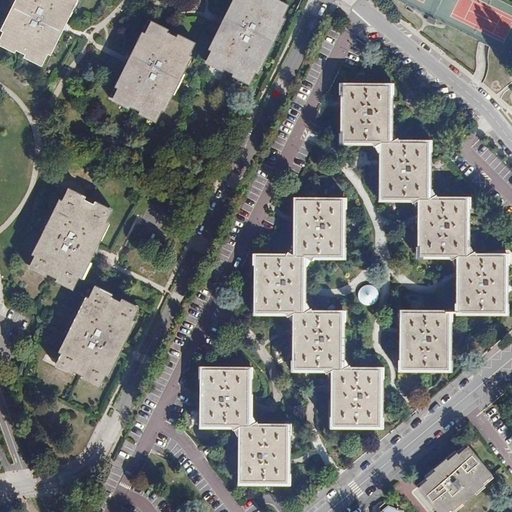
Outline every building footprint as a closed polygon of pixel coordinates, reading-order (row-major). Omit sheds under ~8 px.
[(0,37),(0,42),(43,63),(48,54),(47,53),(51,43),(53,44),(60,30),(58,29),(60,26),(62,22),(63,23),(70,9),(69,8),(72,0),(18,0),(20,1),(17,8),(15,7),(8,22),(10,23),(4,32),(3,31),(0,37)] [(283,17),(288,8),(271,0),(238,0),(235,6),(234,5),(226,19),(228,19),(224,27),(223,26),(216,41),(217,42),(212,51),(211,50),(206,60),(250,82),(255,73),(253,71),(259,62),(260,63),(268,48),(266,47),(270,40),(271,41),(278,27),(277,26),(282,17),(283,17)] [(189,55),(195,45),(150,23),(145,32),(147,34),(142,43),(140,43),(133,57),(134,58),(132,61),(131,65),(129,64),(122,78),(124,79),(118,89),(117,89),(112,97),(157,120),(162,111),(161,110),(165,100),(167,100),(174,86),(173,85),(177,79),(178,79),(185,65),(183,64),(188,55),(189,55)] [(461,312),(503,312),(503,305),(506,305),(506,266),(503,266),(503,256),(478,256),(475,251),(467,256),(464,256),(465,249),(467,248),(467,209),(464,209),(464,200),(440,200),(437,196),(436,196),(432,190),(429,190),(429,152),(426,152),(426,143),(400,143),(398,138),(391,143),(388,143),(388,134),(390,134),(390,95),(388,95),(387,86),(346,86),(345,96),(343,95),(343,133),(346,134),(346,142),(371,142),(379,152),(382,152),(382,164),(381,191),(384,191),(384,199),(409,200),(417,210),(420,210),(420,222),(420,248),(422,248),(423,257),(449,257),(451,260),(452,260),(456,266),(458,266),(458,274),(459,304),(461,304),(461,312)] [(112,212),(67,189),(63,199),(64,199),(59,210),(57,209),(50,223),(52,224),(48,231),(47,230),(40,244),(42,245),(36,255),(35,254),(30,264),(75,286),(80,277),(78,276),(83,266),(85,266),(92,251),(91,250),(94,244),(96,244),(102,231),(101,230),(106,220),(107,221),(112,212)] [(336,426),(378,426),(378,417),(381,417),(381,379),(378,379),(378,370),(353,369),(351,366),(349,366),(345,361),(342,361),(343,322),(340,321),(340,313),(315,313),(312,307),(303,312),(301,312),(301,304),(303,304),(303,289),(303,266),(307,266),(315,256),(340,256),(340,247),(343,247),(343,209),(340,209),(340,200),(298,200),(298,209),(295,209),(295,247),(292,247),(289,251),(288,250),(285,256),(258,256),(258,266),(256,266),(256,304),(258,304),(258,313),(285,313),(287,317),(289,317),(293,323),(295,323),(295,333),(295,361),(298,361),(298,369),(323,369),(331,380),(333,380),(333,390),(334,418),(336,418),(336,426)] [(57,362),(102,385),(107,375),(105,374),(110,363),(112,364),(119,350),(117,349),(119,346),(121,342),(123,343),(129,329),(128,328),(133,318),(134,319),(139,310),(95,287),(89,297),(91,298),(86,307),(85,306),(78,321),(79,321),(75,328),(74,328),(67,342),(68,342),(63,353),(62,352),(57,362)] [(447,323),(447,313),(405,312),(405,321),(403,322),(402,360),(404,361),(404,369),(447,370),(447,361),(449,361),(449,323),(447,323)] [(244,481),(286,481),(286,474),(288,474),(288,464),(289,435),(286,435),(285,425),(260,425),(257,421),(255,421),(252,416),(249,416),(249,378),(247,377),(247,369),(205,370),(205,379),(203,379),(203,417),(205,418),(205,425),(230,425),(233,431),(234,431),(238,436),(242,436),(241,473),(244,473),(244,481)] [(493,475),(469,447),(460,455),(458,453),(448,460),(447,459),(435,468),(436,470),(427,478),(429,480),(418,488),(437,511),(448,511),(452,509),(453,511),(463,503),(465,505),(477,495),(475,493),(485,485),(483,483),(493,475)] [(398,501),(392,500),(381,510),(382,511),(380,511),(406,511),(406,510),(399,509),(398,501)]
